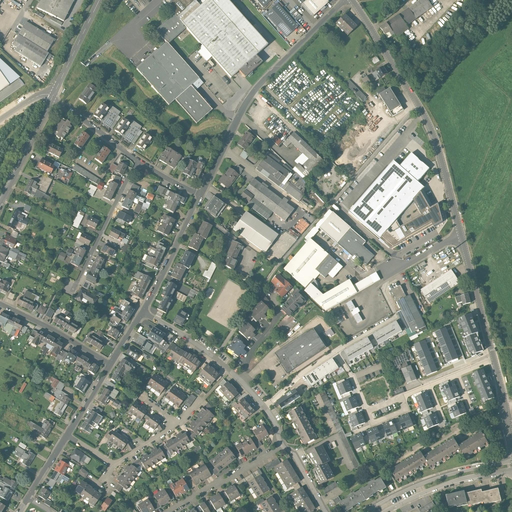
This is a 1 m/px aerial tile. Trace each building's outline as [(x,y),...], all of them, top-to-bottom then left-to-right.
[(74,0),(41,0),(37,10),(63,23),(74,0)] [(169,0),(166,3),(174,12),(181,20),(200,4),(196,0),(169,0)] [(181,20),(186,26),(207,48),(210,51),(231,75),(238,67),(255,53),(267,42),(229,0),(203,0),(200,4),(181,20)] [(324,0),(305,0),(304,1),(301,4),(312,17),(327,3),(324,0)] [(427,0),(421,0),(409,9),(416,19),(433,7),(427,0)] [(265,15),(284,37),(286,36),(290,32),(296,27),(277,5),(265,15)] [(408,8),(399,15),(407,26),(416,19),(409,9),(408,8)] [(296,11),(291,15),(297,22),(302,17),(296,11)] [(166,40),(168,42),(186,26),(181,20),(174,12),(165,20),(156,28),(166,40)] [(345,15),(335,24),(348,37),(357,28),(345,15)] [(398,15),(385,24),(393,35),(396,39),(409,29),(407,26),(399,15),(398,15)] [(28,24),(26,22),(18,35),(47,52),(55,40),(28,24)] [(385,24),(378,30),(384,37),(385,36),(388,34),(389,35),(390,35),(391,37),(393,35),(385,24)] [(14,52),(40,67),(48,53),(47,52),(18,35),(12,46),(16,49),(14,52)] [(166,40),(137,67),(169,103),(174,97),(191,83),(198,76),(191,68),(187,65),(168,42),(166,40)] [(255,53),(238,67),(245,74),(262,60),(255,53)] [(380,62),(377,57),(371,60),(375,65),(380,62)] [(0,91),(20,78),(0,59),(0,91)] [(389,75),(384,67),(362,80),(366,87),(374,82),(373,80),(379,76),(381,79),(389,75)] [(367,98),(349,81),(345,85),(363,103),(367,98)] [(191,83),(174,97),(196,122),(211,108),(200,92),(191,83)] [(86,105),(97,90),(89,85),(79,99),(86,105)] [(386,91),(380,95),(392,116),(403,110),(390,89),(386,91)] [(109,109),(102,104),(93,116),(100,121),(101,121),(109,109)] [(109,109),(101,121),(103,122),(102,124),(109,128),(110,128),(115,120),(120,112),(111,106),(109,109)] [(62,118),(52,132),(56,135),(55,136),(59,139),(60,138),(62,139),(66,134),(67,134),(68,133),(68,132),(72,125),(62,118)] [(130,123),(123,119),(115,131),(122,136),(130,124),(130,123)] [(130,124),(122,136),(124,137),(123,138),(130,143),(131,142),(136,135),(141,127),(132,120),(130,123),(130,124)] [(254,137),(246,131),(242,136),(237,143),(245,149),(254,137)] [(89,137),(82,132),(73,144),(80,150),(89,137)] [(298,163),(293,169),(304,179),(323,160),(294,132),(288,138),(292,142),(303,153),(308,158),(301,166),(298,163)] [(152,139),(145,134),(137,146),(144,151),(152,139)] [(136,135),(131,142),(134,144),(139,137),(136,135)] [(277,135),(272,140),(278,145),(283,141),(277,135)] [(292,142),(288,138),(283,143),(287,147),(292,142)] [(50,153),(59,158),(63,150),(50,143),(46,151),(50,153)] [(110,152),(103,147),(94,159),(102,164),(110,152)] [(270,148),(255,169),(279,187),(291,171),(285,165),(286,163),(270,148)] [(159,161),(166,165),(174,153),(166,149),(159,161)] [(243,150),(240,155),(245,159),(249,155),(243,150)] [(181,157),(174,153),(166,165),(173,169),(181,157)] [(308,158),(303,153),(295,160),(298,163),(301,166),(308,158)] [(400,167),(393,161),(349,212),(380,239),(382,236),(387,230),(413,200),(421,192),(423,189),(424,188),(418,182),(429,169),(411,153),(400,167)] [(201,173),(205,165),(201,163),(202,161),(201,160),(201,159),(200,158),(199,159),(198,159),(196,164),(198,165),(195,170),(201,173)] [(40,159),(36,167),(53,175),(56,174),(57,167),(40,159)] [(117,166),(114,171),(123,175),(127,165),(119,161),(117,166)] [(196,164),(189,161),(183,175),(191,179),(195,170),(198,165),(196,164)] [(107,171),(112,174),(114,171),(117,166),(113,163),(107,171)] [(101,180),(75,164),(73,167),(72,169),(97,185),(101,180)] [(223,175),(218,181),(228,189),(240,175),(234,170),(230,167),(223,175)] [(291,171),(279,187),(299,202),(305,194),(304,193),(307,182),(292,169),(291,171)] [(72,173),(67,170),(63,177),(62,176),(60,179),(64,181),(65,179),(68,180),(72,173)] [(39,183),(36,182),(35,185),(38,186),(36,190),(45,194),(52,179),(43,175),(39,183)] [(262,183),(254,178),(241,195),(249,201),(247,204),(267,219),(273,212),(285,221),(295,208),(287,202),(289,200),(284,197),(282,199),(267,188),(268,186),(263,182),(262,183)] [(30,179),(26,185),(36,190),(38,186),(35,185),(36,182),(30,179)] [(110,181),(106,189),(114,193),(118,185),(110,181)] [(96,188),(97,187),(90,184),(88,188),(90,188),(87,194),(93,196),(96,188)] [(128,190),(136,193),(139,187),(132,184),(128,190)] [(26,185),(24,191),(33,196),(36,190),(26,185)] [(167,197),(167,195),(170,191),(159,186),(157,191),(162,193),(162,195),(165,196),(167,197)] [(110,201),(114,193),(106,189),(102,198),(110,201)] [(391,233),(387,230),(382,236),(380,239),(391,249),(395,247),(432,225),(434,227),(443,222),(438,204),(433,207),(432,204),(423,189),(421,192),(413,200),(421,215),(400,228),(391,233)] [(36,190),(33,196),(43,201),(45,198),(49,200),(50,197),(49,197),(45,194),(36,190)] [(136,193),(128,190),(124,198),(132,202),(137,204),(139,200),(140,198),(136,196),(137,194),(136,193)] [(170,196),(168,200),(177,205),(179,201),(180,201),(184,203),(187,198),(185,196),(184,198),(170,191),(167,195),(170,196)] [(326,202),(316,192),(312,196),(322,206),(326,202)] [(226,204),(214,195),(204,208),(217,217),(226,204)] [(317,202),(308,195),(306,197),(315,204),(317,202)] [(304,197),(300,201),(307,206),(310,202),(304,197)] [(132,202),(124,198),(121,206),(128,209),(132,202)] [(139,200),(137,204),(141,207),(147,209),(149,205),(139,200)] [(177,205),(168,200),(166,204),(167,205),(165,209),(173,213),(177,205)] [(15,209),(12,215),(19,218),(22,219),(23,217),(24,216),(21,215),(22,213),(15,209)] [(279,234),(246,210),(237,222),(232,218),(228,223),(232,226),(233,225),(234,226),(233,228),(265,252),(279,234)] [(74,222),(79,225),(83,216),(79,214),(80,212),(78,211),(73,222),(74,222)] [(131,218),(119,212),(116,218),(117,218),(125,222),(128,224),(131,218)] [(365,242),(332,214),(319,229),(353,258),(355,255),(366,265),(374,256),(362,246),(365,242)] [(12,215),(7,226),(14,230),(18,222),(19,218),(12,215)] [(164,215),(161,223),(171,228),(174,220),(164,215)] [(90,218),(87,225),(95,229),(99,222),(90,218)] [(302,233),(310,224),(303,218),(295,227),(302,233)] [(212,226),(203,221),(196,234),(203,238),(205,239),(212,226)] [(167,236),(171,228),(161,223),(157,231),(167,236)] [(112,228),(108,235),(116,240),(118,237),(122,239),(123,237),(125,234),(112,228)] [(307,235),(310,238),(311,239),(316,233),(312,229),(307,235)] [(82,232),(78,240),(84,243),(89,245),(92,238),(82,232)] [(194,233),(187,246),(197,251),(203,238),(196,234),(194,233)] [(1,238),(0,239),(0,246),(4,248),(5,244),(9,246),(12,248),(17,239),(15,238),(10,236),(6,234),(4,239),(1,238)] [(333,278),(343,267),(311,239),(310,238),(284,268),(307,289),(315,279),(320,274),(325,278),(329,274),(333,278)] [(242,246),(232,241),(226,256),(235,260),(242,246)] [(157,247),(155,251),(163,254),(166,248),(157,244),(156,246),(157,247)] [(4,248),(0,246),(0,260),(2,262),(4,259),(5,256),(8,250),(7,249),(4,248)] [(102,246),(99,251),(111,257),(114,252),(107,248),(102,246)] [(78,247),(74,255),(82,259),(86,251),(78,247)] [(157,267),(160,260),(163,254),(155,251),(152,249),(151,249),(149,255),(147,254),(144,261),(147,262),(152,264),(157,267)] [(8,250),(5,256),(14,260),(15,259),(17,254),(10,251),(8,250)] [(61,252),(57,258),(63,261),(65,255),(66,254),(61,252)] [(194,256),(185,252),(179,265),(186,268),(188,269),(194,256)] [(82,259),(74,255),(70,263),(78,267),(82,259)] [(96,256),(93,264),(100,267),(104,260),(96,256)] [(237,261),(235,260),(226,256),(222,265),(233,270),(237,261)] [(205,270),(202,276),(209,279),(217,265),(212,262),(208,271),(205,270)] [(170,277),(180,282),(186,268),(179,265),(176,263),(170,277)] [(100,267),(93,264),(89,272),(96,276),(100,267)] [(252,277),(236,270),(234,275),(250,283),(252,277)] [(451,270),(421,290),(425,297),(429,303),(451,289),(460,283),(451,270)] [(134,277),(141,280),(148,284),(152,278),(137,271),(134,277)] [(96,276),(89,272),(85,280),(85,281),(90,283),(94,285),(98,276),(96,276)] [(278,273),(271,281),(277,287),(274,290),(282,297),(292,286),(278,273)] [(380,280),(376,273),(354,285),(351,279),(324,294),(318,289),(319,288),(316,280),(315,279),(307,289),(305,291),(326,311),(380,280)] [(1,278),(0,279),(0,288),(6,292),(9,287),(10,283),(1,278)] [(137,283),(136,286),(145,291),(148,284),(141,280),(139,284),(137,283)] [(90,283),(85,281),(82,287),(87,289),(90,283)] [(177,286),(168,282),(162,295),(163,296),(170,299),(177,286)] [(141,298),(145,291),(136,286),(132,294),(133,294),(141,298)] [(401,286),(391,291),(397,302),(401,311),(397,313),(405,330),(409,338),(427,330),(425,327),(426,327),(410,295),(406,297),(401,286)] [(81,288),(75,298),(81,302),(83,298),(94,304),(98,298),(81,288)] [(199,293),(191,289),(187,297),(192,299),(195,294),(198,295),(199,293)] [(17,304),(25,307),(32,293),(26,290),(23,297),(21,296),(17,304)] [(184,302),(187,297),(176,291),(173,296),(184,302)] [(307,300),(298,291),(281,308),(290,316),(299,307),(301,307),(302,306),(302,304),(307,300)] [(32,293),(25,307),(32,311),(32,309),(35,310),(36,309),(38,306),(37,304),(33,302),(35,298),(39,300),(40,296),(37,295),(37,296),(32,293)] [(468,294),(455,298),(457,304),(462,303),(463,306),(471,303),(468,294)] [(263,295),(259,300),(264,304),(268,300),(263,295)] [(163,296),(157,309),(166,314),(172,300),(170,299),(163,296)] [(249,315),(256,322),(261,318),(262,320),(266,317),(264,315),(269,309),(264,304),(259,300),(249,315)] [(119,308),(131,315),(134,309),(129,307),(130,305),(124,301),(119,308)] [(352,301),(347,304),(358,323),(363,320),(359,313),(362,311),(359,307),(357,309),(352,301)] [(40,305),(37,312),(43,315),(46,308),(40,305)] [(131,315),(119,308),(115,305),(112,310),(116,312),(114,316),(113,315),(113,316),(111,319),(118,324),(118,323),(119,321),(121,319),(124,320),(126,322),(131,315)] [(49,308),(45,316),(50,318),(54,311),(49,308)] [(189,313),(180,308),(173,321),(181,326),(182,325),(184,324),(186,320),(185,319),(189,313)] [(60,326),(68,312),(63,309),(60,315),(57,313),(53,321),(60,326)] [(16,319),(1,312),(0,314),(0,325),(4,327),(3,329),(7,331),(7,332),(9,334),(16,319)] [(68,312),(60,326),(74,334),(75,332),(78,327),(79,325),(69,320),(72,314),(68,312)] [(478,333),(471,315),(459,319),(467,338),(464,339),(478,333)] [(24,323),(16,319),(9,334),(14,336),(17,329),(20,330),(24,323)] [(123,326),(118,323),(118,324),(111,319),(109,322),(114,325),(121,329),(123,326)] [(256,330),(247,321),(239,331),(248,341),(251,338),(252,339),(256,336),(253,333),(256,330)] [(397,322),(383,330),(388,340),(402,332),(401,330),(398,325),(397,322)] [(113,328),(109,326),(107,330),(109,331),(107,334),(116,339),(118,336),(119,337),(121,334),(113,328)] [(165,333),(154,326),(147,337),(159,344),(163,337),(165,333)] [(445,328),(435,333),(437,338),(447,334),(445,328)] [(46,344),(51,336),(39,329),(37,332),(34,338),(31,342),(31,343),(36,347),(39,342),(42,343),(43,341),(46,344)] [(326,348),(313,329),(275,354),(288,373),(326,348)] [(90,333),(85,341),(93,346),(100,334),(101,332),(99,330),(95,336),(90,333)] [(383,330),(378,333),(383,342),(388,340),(383,330)] [(237,333),(235,337),(243,342),(244,340),(237,333)] [(378,333),(373,336),(375,338),(378,344),(379,345),(383,342),(378,333)] [(478,333),(464,339),(472,358),(476,356),(476,354),(483,351),(476,334),(478,333)] [(103,336),(100,334),(93,346),(100,350),(104,342),(100,340),(103,336)] [(138,337),(145,341),(145,340),(154,346),(162,351),(161,352),(163,354),(166,350),(158,345),(140,334),(138,337)] [(447,334),(437,338),(439,343),(450,339),(447,334)] [(51,336),(46,344),(52,347),(54,348),(58,340),(51,336)] [(164,342),(163,337),(159,344),(158,345),(166,350),(167,348),(170,345),(164,342)] [(233,353),(239,356),(241,354),(244,355),(246,351),(243,349),(246,346),(242,343),(243,342),(235,337),(228,348),(234,352),(233,353)] [(368,339),(363,341),(369,351),(373,348),(372,347),(369,341),(368,339)] [(450,339),(439,343),(441,348),(452,344),(450,339)] [(58,340),(54,348),(51,352),(57,355),(58,354),(61,349),(64,344),(58,340)] [(154,346),(145,340),(145,341),(141,347),(150,353),(154,346)] [(363,341),(358,344),(364,354),(369,351),(363,341)] [(424,341),(414,345),(416,350),(427,346),(424,341)] [(171,350),(167,355),(173,359),(180,348),(174,344),(171,350)] [(358,344),(354,347),(359,356),(364,354),(358,344)] [(452,344),(441,348),(444,353),(454,349),(452,344)] [(427,346),(416,350),(419,356),(429,351),(427,346)] [(130,347),(126,353),(137,360),(141,354),(130,347)] [(354,347),(349,350),(355,359),(359,356),(354,347)] [(185,351),(180,348),(173,359),(178,362),(185,351)] [(454,349),(444,353),(446,358),(456,354),(454,349)] [(73,359),(77,353),(71,350),(65,360),(71,364),(74,359),(73,359)] [(349,350),(344,352),(348,358),(350,362),(355,359),(349,350)] [(178,362),(193,373),(201,362),(198,360),(197,357),(198,356),(192,352),(191,353),(188,353),(185,351),(178,362)] [(429,351),(419,356),(421,361),(431,356),(429,351)] [(85,357),(79,353),(74,360),(77,362),(81,364),(85,357)] [(396,372),(402,370),(408,367),(406,363),(409,361),(405,353),(401,355),(401,356),(394,359),(395,360),(392,362),(396,372)] [(456,354),(446,358),(448,363),(458,359),(456,354)] [(431,356),(421,361),(423,366),(433,362),(431,356)] [(85,357),(81,364),(87,369),(92,361),(85,357)] [(116,368),(123,373),(125,369),(129,371),(129,370),(132,366),(132,365),(122,358),(116,368)] [(328,362),(334,372),(339,369),(336,365),(333,359),(328,362)] [(324,365),(330,375),(334,372),(328,362),(324,365)] [(433,362),(423,366),(425,371),(435,367),(433,362)] [(203,369),(198,376),(210,386),(215,379),(219,375),(220,373),(208,363),(207,365),(203,369)] [(99,367),(93,364),(88,371),(94,375),(99,367)] [(319,368),(325,377),(330,375),(324,365),(319,368)] [(408,367),(402,370),(407,384),(417,380),(411,366),(408,367)] [(435,367),(425,371),(427,376),(437,372),(435,367)] [(123,373),(116,368),(110,379),(118,384),(122,377),(121,376),(123,373)] [(315,371),(321,380),(325,377),(319,368),(315,371)] [(481,400),(483,404),(486,403),(486,404),(490,402),(490,400),(494,398),(483,370),(471,375),(472,379),(474,379),(475,381),(473,382),(474,386),(477,385),(483,400),(481,400)] [(310,374),(316,383),(321,380),(315,371),(310,374)] [(154,374),(146,385),(151,388),(160,376),(157,374),(156,375),(154,374)] [(307,380),(312,387),(316,383),(310,374),(306,377),(307,380)] [(160,376),(151,388),(155,391),(163,380),(162,379),(162,378),(160,376)] [(84,379),(80,377),(74,387),(83,393),(90,383),(84,379)] [(165,381),(163,380),(155,391),(160,394),(168,382),(165,380),(165,381)] [(55,388),(57,389),(61,391),(65,385),(59,381),(55,388)] [(221,387),(219,389),(220,391),(224,396),(234,387),(231,383),(230,384),(227,381),(226,383),(221,387)] [(350,386),(348,381),(345,382),(337,386),(339,391),(350,386)] [(27,384),(24,382),(19,391),(21,393),(27,384)] [(444,392),(456,387),(453,382),(442,387),(444,392)] [(173,386),(165,398),(169,401),(177,390),(175,388),(173,386)] [(352,392),(350,386),(339,391),(341,396),(349,393),(352,392)] [(138,397),(143,390),(138,387),(133,394),(138,397)] [(234,387),(224,396),(230,401),(234,398),(238,393),(236,390),(237,390),(234,387)] [(446,397),(458,392),(456,387),(444,392),(446,397)] [(113,393),(104,388),(100,394),(108,398),(110,395),(112,396),(113,393)] [(302,397),(296,388),(275,401),(282,411),(302,397)] [(402,388),(393,392),(395,397),(404,393),(402,388)] [(52,396),(55,398),(56,399),(67,405),(71,400),(68,398),(69,396),(61,391),(57,389),(52,396)] [(177,390),(169,401),(174,404),(182,392),(181,391),(179,390),(179,391),(177,390)] [(337,433),(338,432),(343,430),(324,390),(318,392),(337,433)] [(182,392),(174,404),(178,407),(183,401),(186,396),(184,395),(184,394),(182,392)] [(458,392),(446,397),(449,402),(460,397),(458,392)] [(417,403),(428,398),(426,393),(422,395),(415,398),(417,403)] [(105,402),(108,398),(100,394),(96,400),(105,405),(107,403),(105,402)] [(196,397),(191,394),(190,396),(185,403),(184,403),(189,407),(196,397)] [(249,404),(243,397),(237,403),(233,407),(235,409),(239,413),(249,404)] [(357,402),(354,397),(343,402),(345,407),(357,402)] [(428,398),(417,403),(419,408),(431,403),(428,398)] [(67,405),(56,399),(52,412),(54,413),(53,415),(59,419),(67,405)] [(135,400),(128,411),(132,414),(138,406),(137,405),(138,403),(136,401),(135,400)] [(359,407),(357,402),(345,407),(347,412),(356,409),(359,407)] [(431,403),(419,408),(422,413),(433,408),(431,403)] [(463,406),(462,403),(456,405),(451,408),(453,413),(464,409),(463,406)] [(132,414),(136,418),(144,406),(143,406),(141,404),(140,407),(138,406),(132,414)] [(249,404),(239,413),(245,420),(255,411),(249,404)] [(144,406),(136,418),(141,420),(143,417),(146,412),(147,411),(145,410),(147,408),(145,407),(144,406)] [(208,410),(204,407),(203,407),(201,409),(202,409),(198,413),(209,422),(215,416),(208,410)] [(302,407),(289,413),(298,429),(310,422),(302,407)] [(465,411),(464,409),(453,413),(455,418),(466,413),(465,411)] [(101,413),(95,410),(92,415),(97,418),(101,413)] [(148,421),(151,416),(146,412),(143,417),(148,421)] [(205,426),(209,422),(198,413),(196,416),(198,417),(197,419),(205,426)] [(362,416),(361,413),(358,414),(350,418),(352,423),(363,418),(362,416)] [(148,421),(145,424),(150,427),(157,416),(156,415),(155,414),(154,416),(152,415),(151,416),(148,421)] [(426,424),(437,419),(435,414),(424,419),(426,424)] [(406,417),(404,417),(408,428),(413,426),(410,418),(409,415),(406,416),(406,417)] [(87,416),(84,422),(91,426),(93,427),(97,421),(87,416)] [(157,416),(150,427),(154,430),(156,427),(160,421),(159,420),(160,418),(158,417),(157,416)] [(401,418),(399,419),(400,422),(402,429),(403,430),(408,428),(404,417),(402,418),(401,418)] [(364,421),(363,418),(352,423),(354,428),(357,427),(365,423),(364,421)] [(40,427),(49,433),(53,426),(48,423),(49,422),(48,421),(45,419),(40,427)] [(201,431),(205,426),(197,419),(195,421),(193,419),(192,421),(191,422),(201,431)] [(428,429),(439,424),(437,419),(426,424),(428,429)] [(159,431),(164,428),(160,421),(156,427),(159,431)] [(84,422),(80,428),(90,434),(92,431),(88,429),(91,426),(84,422)] [(201,431),(191,422),(190,423),(189,425),(191,426),(189,428),(192,430),(197,434),(198,435),(201,431)] [(310,422),(298,429),(306,444),(318,438),(310,422)] [(390,423),(388,424),(392,435),(397,433),(394,424),(393,422),(390,423)] [(40,432),(39,435),(45,439),(49,433),(40,427),(35,424),(32,428),(40,432)] [(385,425),(383,426),(384,428),(387,437),(392,435),(388,424),(386,425),(385,425)] [(265,429),(263,425),(262,425),(258,428),(264,438),(266,438),(269,435),(265,429)] [(263,439),(264,438),(258,428),(253,431),(259,440),(260,441),(263,439)] [(374,429),(372,430),(376,441),(382,439),(378,431),(377,428),(374,429)] [(116,429),(115,429),(112,433),(108,439),(107,440),(113,443),(119,434),(117,433),(118,431),(116,429)] [(197,434),(192,430),(186,436),(189,441),(197,434)] [(343,430),(338,432),(355,470),(360,467),(346,438),(345,435),(343,430)] [(370,431),(367,432),(368,435),(371,443),(376,441),(372,430),(370,431)] [(178,434),(185,445),(190,442),(189,441),(186,436),(185,433),(182,434),(181,432),(179,433),(178,434)] [(465,458),(489,444),(484,437),(485,437),(484,435),(483,436),(481,432),(458,446),(461,451),(465,458)] [(119,434),(113,443),(117,447),(125,436),(124,435),(122,434),(121,436),(119,434)] [(177,438),(175,439),(181,448),(185,445),(178,434),(177,434),(175,435),(177,438)] [(359,436),(356,437),(361,448),(366,446),(365,444),(363,438),(361,435),(358,436),(359,436)] [(125,436),(117,447),(122,450),(125,445),(128,441),(126,440),(128,438),(126,437),(125,436)] [(354,438),(351,439),(355,450),(361,448),(356,437),(354,438)] [(169,439),(168,440),(175,451),(181,448),(175,439),(173,440),(171,438),(169,439)] [(251,438),(246,441),(253,451),(257,448),(254,444),(251,438)] [(428,464),(431,469),(461,451),(458,446),(454,439),(423,457),(428,464)] [(125,445),(129,452),(134,449),(129,440),(128,441),(125,445)] [(170,454),(175,451),(168,440),(167,440),(166,441),(167,444),(164,445),(165,446),(168,451),(170,454)] [(242,444),(247,454),(253,451),(246,441),(242,444)] [(247,454),(242,444),(241,443),(235,446),(239,453),(242,457),(244,455),(247,454)] [(35,455),(29,451),(27,454),(24,453),(25,451),(17,446),(14,451),(16,452),(22,456),(32,461),(35,455)] [(321,446),(307,453),(314,468),(326,463),(328,461),(321,446)] [(237,459),(228,447),(209,461),(215,468),(218,473),(227,466),(237,459)] [(84,454),(75,448),(69,457),(79,463),(84,454)] [(154,449),(153,449),(161,461),(166,458),(163,454),(160,449),(160,448),(157,450),(156,448),(154,449)] [(152,453),(150,454),(156,464),(161,461),(153,449),(153,450),(151,451),(152,453)] [(421,452),(390,471),(398,482),(428,464),(423,457),(421,452)] [(144,455),(151,467),(156,464),(150,454),(148,456),(146,453),(145,455),(144,455)] [(151,467),(144,455),(143,456),(141,457),(142,459),(140,460),(142,464),(146,470),(151,467)] [(32,461),(22,456),(20,458),(19,461),(28,467),(32,461)] [(274,467),(280,463),(277,458),(265,466),(268,471),(274,467)] [(140,460),(139,459),(131,465),(136,468),(140,466),(142,464),(140,460)] [(291,464),(287,459),(280,463),(274,467),(278,472),(291,464)] [(67,465),(60,460),(54,470),(55,471),(63,476),(69,466),(67,465)] [(310,470),(319,486),(333,478),(326,463),(314,468),(310,470)] [(291,464),(278,472),(281,478),(294,470),(291,464)] [(126,467),(125,468),(136,475),(139,471),(136,468),(131,465),(129,467),(127,465),(126,467)] [(205,466),(200,469),(206,479),(208,478),(212,476),(208,470),(205,466)] [(89,473),(81,468),(77,473),(85,479),(89,473)] [(125,472),(124,474),(133,480),(136,475),(125,468),(123,471),(125,472)] [(197,471),(195,472),(201,482),(206,479),(200,469),(199,470),(198,468),(196,470),(197,471)] [(239,488),(248,483),(260,475),(263,474),(259,469),(236,483),(238,487),(239,488)] [(294,470),(281,478),(284,483),(297,475),(294,470)] [(63,476),(55,471),(50,479),(55,481),(58,483),(61,479),(67,482),(69,479),(63,476)] [(196,486),(201,482),(195,472),(190,475),(192,479),(196,486)] [(119,476),(118,477),(129,485),(133,480),(124,474),(123,476),(120,474),(119,476)] [(264,480),(260,475),(248,483),(251,488),(264,480)] [(297,475),(284,483),(287,489),(293,486),(298,483),(300,481),(297,475)] [(119,481),(117,483),(118,484),(123,487),(126,490),(129,485),(118,477),(118,478),(116,480),(119,481)] [(14,490),(18,484),(11,480),(10,481),(5,478),(2,482),(8,486),(14,490)] [(359,490),(360,491),(366,500),(373,496),(372,495),(379,491),(380,492),(386,488),(385,486),(382,482),(380,478),(375,482),(374,480),(367,485),(368,486),(364,489),(363,487),(359,490)] [(175,483),(182,494),(189,489),(185,483),(183,479),(175,483)] [(80,495),(87,485),(82,480),(74,491),(80,495)] [(251,488),(254,493),(267,485),(264,480),(251,488)] [(338,486),(335,482),(322,490),(325,494),(338,486)] [(176,498),(182,494),(175,483),(173,485),(172,483),(169,485),(176,498)] [(123,487),(118,484),(115,489),(119,492),(123,487)] [(80,495),(83,497),(82,498),(88,502),(96,492),(97,490),(94,488),(93,490),(91,489),(92,488),(87,485),(80,495)] [(267,485),(254,493),(257,498),(270,490),(267,485)] [(228,488),(235,499),(240,496),(239,494),(236,489),(234,486),(231,487),(231,486),(228,488)] [(296,491),(289,495),(292,500),(305,492),(302,487),(301,488),(296,491)] [(12,493),(4,488),(0,494),(0,496),(7,501),(12,493)] [(50,493),(43,488),(38,496),(45,500),(50,493)] [(235,499),(228,488),(226,489),(227,490),(224,491),(225,492),(228,498),(230,502),(235,499)] [(498,488),(481,492),(484,502),(485,505),(501,501),(498,488)] [(168,496),(164,489),(158,492),(166,504),(168,503),(168,502),(170,500),(168,496)] [(481,489),(464,494),(467,504),(467,506),(484,502),(481,492),(481,489)] [(341,501),(339,503),(342,509),(343,508),(345,511),(352,508),(352,507),(359,503),(359,504),(366,500),(360,491),(354,494),(354,493),(346,497),(347,498),(343,501),(343,500),(341,501)] [(464,494),(463,491),(445,495),(448,507),(455,506),(456,507),(467,504),(464,494)] [(96,492),(88,502),(93,506),(94,506),(98,499),(101,495),(96,492)] [(166,504),(158,492),(153,496),(157,502),(160,506),(163,505),(163,506),(166,504)] [(220,495),(223,501),(228,498),(225,492),(220,495)] [(305,492),(292,500),(296,506),(309,498),(305,492)] [(214,496),(221,508),(226,505),(223,501),(220,495),(219,493),(214,496)] [(221,508),(214,496),(209,499),(210,501),(213,507),(216,511),(221,508)] [(275,500),(272,496),(260,504),(263,509),(276,502),(275,500)] [(339,503),(341,501),(338,496),(330,502),(333,507),(339,503)] [(106,498),(99,509),(102,511),(105,511),(112,502),(106,498)] [(309,498),(296,506),(299,511),(312,503),(309,498)] [(142,502),(148,511),(152,511),(154,510),(151,506),(148,499),(142,502)] [(205,504),(208,510),(213,507),(210,501),(205,504)] [(418,509),(420,511),(426,511),(431,509),(435,507),(432,501),(418,509)] [(148,511),(142,502),(137,505),(141,511),(148,511)] [(205,504),(204,502),(199,506),(202,511),(209,511),(208,510),(205,504)] [(276,502),(263,509),(264,511),(269,511),(278,507),(277,505),(276,502)] [(312,503),(299,511),(310,511),(313,510),(316,509),(312,503)]
